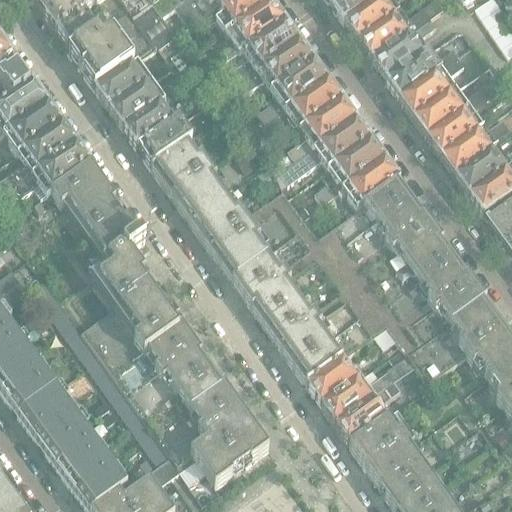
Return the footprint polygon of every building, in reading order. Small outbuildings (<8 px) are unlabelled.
[(83,22),(93,13),(83,0),(34,0),(28,4),(34,12),(66,58),(96,38),(83,22)] [(127,16),(114,0),(83,0),(93,13),(106,30),(127,16)] [(114,0),(127,16),(133,26),(153,56),(157,54),(159,57),(175,45),(174,44),(160,24),(181,10),(175,2),(173,0),(114,0)] [(197,29),(241,0),(195,0),(188,5),(181,10),(160,24),(174,44),(197,29)] [(241,58),(283,29),(262,0),(241,0),(197,29),(202,36),(215,28),(232,51),(220,60),(226,68),(241,58)] [(321,0),(343,30),(383,0),(321,0)] [(399,19),(392,10),(406,0),(383,0),(343,30),(357,49),(399,19)] [(493,2),(474,14),(481,24),(500,12),(493,2)] [(370,68),(430,25),(443,16),(435,5),(405,27),(399,19),(357,49),(370,68)] [(500,12),(481,24),(487,34),(506,22),(504,19),(500,12)] [(153,56),(133,26),(127,16),(106,30),(96,38),(66,58),(94,96),(137,68),(153,56)] [(511,30),(506,22),(487,34),(494,44),(511,32),(511,30)] [(427,58),(420,48),(418,45),(436,33),(430,25),(370,68),(385,88),(427,58)] [(234,90),(296,47),(283,29),(241,58),(248,66),(227,80),(234,90)] [(511,32),(494,44),(501,54),(511,46),(511,32)] [(398,107),(457,64),(474,53),(469,46),(453,57),(451,56),(435,68),(427,58),(385,88),(398,107)] [(511,46),(501,54),(507,64),(511,60),(511,46)] [(29,88),(8,58),(0,47),(0,89),(9,102),(29,88)] [(270,97),(311,68),(296,47),(234,90),(242,101),(263,87),(270,97)] [(454,96),(446,84),(463,72),(457,64),(398,107),(413,126),(454,96)] [(107,115),(150,86),(137,68),(94,96),(107,115)] [(264,131),(325,88),(311,68),(270,97),(276,106),(257,121),(261,126),(254,131),(257,136),(264,131)] [(225,97),(211,77),(202,83),(216,103),(225,97)] [(159,111),(189,90),(182,80),(157,96),(150,86),(107,115),(121,135),(159,111)] [(0,141),(2,140),(46,111),(31,91),(29,88),(9,102),(11,104),(0,111),(0,141)] [(299,137),(340,108),(325,88),(264,131),(272,141),(291,127),(299,137)] [(0,107),(9,102),(0,89),(0,107)] [(427,146),(485,103),(479,95),(462,107),(454,96),(413,126),(427,146)] [(511,143),(511,139),(508,133),(502,126),(485,138),(474,123),(495,109),(488,100),(485,103),(427,146),(454,184),(497,154),(511,143)] [(295,169),(354,127),(340,108),(299,137),(305,145),(287,159),(294,169),(295,169)] [(17,161),(60,132),(46,111),(2,140),(4,144),(17,161)] [(137,156),(173,132),(159,111),(121,135),(136,156),(137,156)] [(327,176),(368,147),(354,127),(295,169),(303,179),(320,167),(327,176)] [(150,175),(186,151),(191,147),(178,128),(173,132),(137,156),(150,175)] [(0,196),(3,200),(75,152),(60,132),(17,161),(23,170),(0,186),(0,196)] [(341,197),(383,167),(368,147),(327,176),(334,185),(314,200),(315,203),(307,209),(313,217),(341,197)] [(223,202),(212,187),(216,184),(201,163),(197,166),(186,151),(150,175),(188,228),(223,202)] [(50,199),(90,173),(75,152),(3,200),(11,211),(38,192),(45,202),(50,199)] [(468,203),(511,173),(511,156),(503,163),(497,154),(454,184),(468,203)] [(255,172),(244,156),(233,164),(244,179),(255,172)] [(358,218),(398,188),(383,167),(341,197),(358,218)] [(70,215),(103,192),(90,173),(50,199),(61,214),(67,210),(70,215)] [(511,203),(511,173),(468,203),(483,224),(499,213),(511,203)] [(272,186),(264,175),(257,180),(265,190),(272,186)] [(502,331),(400,190),(398,188),(358,218),(317,247),(282,199),(245,225),(224,239),(227,243),(209,257),(305,393),(341,367),(386,335),(426,391),(465,363),(484,349),(482,346),(502,331)] [(116,218),(111,211),(114,208),(103,192),(70,215),(87,238),(116,218)] [(224,239),(245,225),(238,216),(235,218),(223,202),(188,228),(209,257),(227,243),(224,239)] [(45,216),(40,207),(33,212),(39,220),(45,216)] [(511,210),(502,217),(499,213),(483,224),(511,263),(511,210)] [(0,232),(9,226),(0,214),(0,232)] [(139,242),(127,225),(123,228),(116,218),(87,238),(107,265),(139,242)] [(146,293),(140,284),(144,281),(133,267),(149,256),(139,242),(107,265),(114,275),(98,286),(117,313),(146,293)] [(0,301),(19,287),(10,276),(0,284),(0,301)] [(35,301),(46,293),(41,287),(30,295),(35,301)] [(39,308),(50,299),(46,293),(35,301),(39,308)] [(247,426),(202,362),(156,299),(153,302),(146,293),(117,313),(80,341),(168,465),(178,479),(195,467),(193,463),(247,426)] [(43,314),(55,306),(50,299),(39,308),(43,314)] [(48,320),(59,312),(57,309),(55,306),(43,314),(48,320)] [(52,326),(63,318),(59,312),(48,320),(52,326)] [(56,332),(68,324),(63,318),(52,326),(56,332)] [(0,378),(27,359),(13,339),(17,336),(8,325),(4,328),(0,321),(0,378)] [(61,338),(72,330),(68,324),(56,332),(61,338)] [(65,344),(77,336),(72,330),(61,338),(65,344)] [(488,386),(511,368),(511,345),(502,331),(482,346),(484,349),(465,363),(473,373),(476,370),(488,386)] [(70,350),(81,342),(80,341),(77,336),(65,344),(70,350)] [(74,357),(85,349),(81,342),(70,350),(74,357)] [(78,363),(90,355),(85,349),(74,357),(78,363)] [(83,369),(94,361),(90,355),(78,363),(83,369)] [(56,398),(41,377),(27,359),(0,378),(0,398),(19,424),(56,398)] [(87,375),(98,367),(94,361),(83,369),(87,375)] [(335,434),(404,381),(412,375),(406,366),(362,397),(355,387),(319,412),(335,434)] [(92,381),(103,373),(98,367),(87,375),(92,381)] [(319,412),(355,387),(341,367),(305,393),(319,412)] [(511,368),(488,386),(499,401),(495,404),(510,425),(511,424),(511,368)] [(96,387),(107,379),(103,373),(92,381),(96,387)] [(100,393),(111,386),(107,379),(96,387),(100,393)] [(377,417),(392,406),(390,404),(400,397),(397,393),(407,386),(404,381),(335,434),(347,452),(383,426),(377,417)] [(105,399),(116,392),(111,386),(100,393),(105,399)] [(109,406),(120,398),(116,392),(105,399),(109,406)] [(467,410),(478,402),(474,396),(463,404),(467,410)] [(74,423),(79,420),(67,403),(62,407),(56,398),(19,424),(31,442),(47,463),(84,435),(74,423)] [(114,412),(124,404),(120,398),(109,406),(114,412)] [(118,418),(129,410),(124,404),(114,412),(118,418)] [(99,423),(110,414),(104,406),(93,415),(99,423)] [(122,424),(133,416),(129,410),(118,418),(122,424)] [(127,430),(137,423),(133,416),(122,424),(127,430)] [(105,432),(117,424),(112,417),(100,425),(105,432)] [(131,436),(142,429),(137,423),(127,430),(131,436)] [(413,452),(401,436),(398,439),(388,425),(384,428),(383,426),(347,452),(362,472),(378,460),(386,472),(410,455),(413,452)] [(249,468),(268,455),(247,426),(193,463),(195,467),(214,494),(232,481),(231,479),(239,474),(241,477),(243,475),(241,472),(248,467),(249,468)] [(135,442),(146,435),(142,429),(131,436),(135,442)] [(76,501),(112,474),(84,435),(47,463),(76,501)] [(140,449),(150,441),(146,435),(135,442),(140,449)] [(510,448),(501,436),(494,441),(503,453),(510,448)] [(144,455),(155,447),(150,441),(140,449),(144,455)] [(149,461),(159,453),(155,447),(144,455),(149,461)] [(153,467),(163,460),(159,453),(149,461),(153,467)] [(379,497),(419,468),(410,455),(386,472),(378,460),(362,472),(379,497)] [(157,473),(168,465),(163,460),(153,467),(157,473)] [(154,476),(145,464),(138,470),(147,481),(154,476)] [(131,511),(154,496),(173,483),(178,479),(168,465),(157,473),(154,476),(147,481),(129,491),(100,511),(131,511)] [(390,511),(429,482),(419,468),(379,497),(390,511)] [(83,511),(100,511),(129,491),(123,483),(120,485),(112,474),(76,501),(83,511)] [(0,511),(23,511),(0,480),(0,511)] [(390,511),(418,511),(440,497),(429,482),(390,511)] [(462,503),(475,494),(470,487),(460,494),(462,497),(459,499),(462,503)] [(165,511),(154,496),(131,511),(165,511)] [(450,511),(440,497),(418,511),(450,511)]
